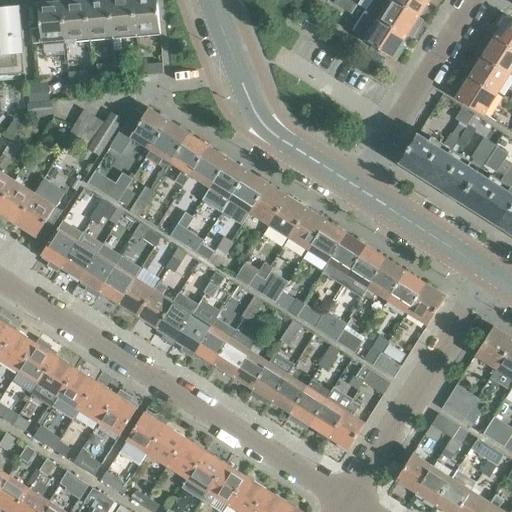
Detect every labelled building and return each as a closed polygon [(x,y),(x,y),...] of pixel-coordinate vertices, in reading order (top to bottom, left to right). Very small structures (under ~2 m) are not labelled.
[(38,8),(42,44),(66,42),(62,2),(61,2),(60,0),(50,0),(49,0),(48,3),(38,4),(38,8)] [(72,0),(72,1),(62,2),(66,42),(89,40),(86,0),(85,0),(84,0),(72,0)] [(86,0),(89,40),(113,38),(109,0),(86,0)] [(109,0),(113,38),(115,63),(116,73),(128,72),(128,64),(124,65),(122,37),(136,36),(133,0),(109,0)] [(133,0),(136,36),(161,34),(157,0),(133,0)] [(359,17),(364,9),(349,0),(335,0),(334,3),(350,13),(351,12),(359,17)] [(419,16),(393,0),(370,0),(365,9),(406,36),(408,34),(409,35),(415,26),(413,25),(419,16)] [(393,0),(419,16),(420,14),(422,15),(427,6),(426,5),(428,0),(393,0)] [(400,45),(406,36),(365,9),(352,30),(393,56),(395,54),(396,55),(402,46),(400,45)] [(0,79),(25,77),(24,59),(20,10),(0,11),(0,79)] [(511,17),(509,15),(507,18),(506,17),(500,26),(502,27),(496,37),(511,46),(511,17)] [(511,46),(496,37),(495,38),(493,37),(488,46),(489,48),(483,56),(511,73),(511,74),(511,46)] [(477,67),(471,76),(498,93),(511,73),(483,56),(482,59),(480,58),(475,66),(477,67)] [(115,63),(97,64),(98,74),(116,73),(115,63)] [(163,73),(163,63),(145,64),(146,74),(163,73)] [(92,69),(68,71),(69,83),(93,81),(93,78),(92,69)] [(498,93),(471,76),(470,78),(468,77),(462,86),(464,87),(457,97),(485,114),(498,93)] [(49,90),(28,92),(29,103),(50,101),(49,90)] [(29,103),(28,103),(29,116),(54,114),(53,107),(52,101),(50,101),(29,103)] [(162,117),(148,108),(144,115),(133,109),(110,146),(121,152),(131,137),(151,149),(169,121),(166,119),(162,116),(162,117)] [(462,108),(456,118),(467,125),(473,115),(462,108)] [(84,109),(74,125),(68,135),(89,149),(105,122),(84,109)] [(111,112),(105,122),(89,149),(99,155),(122,119),(117,115),(111,112)] [(14,136),(22,124),(13,119),(6,131),(14,136)] [(169,121),(151,149),(146,157),(157,164),(159,162),(167,167),(170,162),(188,133),(186,132),(186,131),(182,129),(169,121)] [(458,139),(456,141),(464,146),(474,130),(467,125),(465,127),(458,139)] [(201,142),(188,133),(170,162),(182,169),(175,181),(183,186),(190,174),(208,146),(206,145),(207,144),(202,141),(201,142)] [(408,150),(400,162),(425,178),(436,185),(461,201),(479,172),(468,165),(470,161),(451,149),(444,145),(431,136),(429,140),(418,133),(410,145),(408,149),(408,150)] [(451,134),(444,145),(451,149),(456,141),(458,139),(452,134),(451,134)] [(3,153),(3,154),(11,158),(18,147),(11,142),(3,153)] [(208,146),(190,174),(210,187),(228,158),(226,157),(226,156),(222,154),(208,146)] [(23,166),(24,166),(32,171),(39,160),(31,155),(23,166)] [(228,158),(210,187),(230,199),(248,171),(246,170),(246,169),(242,166),(241,167),(228,158)] [(511,164),(502,181),(511,188),(511,187),(511,164)] [(0,204),(15,180),(0,170),(0,204)] [(95,171),(87,183),(97,190),(105,195),(118,203),(126,191),(115,184),(95,171)] [(230,199),(241,207),(234,218),(242,224),(249,212),(267,184),(266,183),(266,182),(262,179),(261,180),(248,171),(230,199)] [(479,172),(461,201),(486,216),(496,223),(511,233),(511,187),(511,188),(502,181),(491,175),(489,178),(479,172)] [(0,209),(5,213),(4,216),(16,224),(18,221),(35,193),(15,180),(0,204),(0,209)] [(267,184),(249,212),(269,224),(287,196),(285,195),(285,194),(281,191),(281,192),(267,184)] [(138,199),(147,205),(154,193),(145,187),(138,199)] [(56,206),(35,193),(18,221),(26,226),(24,228),(43,240),(63,210),(56,206)] [(95,210),(95,209),(101,200),(96,196),(89,206),(95,210)] [(287,196),(269,224),(289,237),(307,209),(305,208),(305,207),(301,204),(301,205),(287,196)] [(138,199),(131,211),(139,217),(147,205),(138,199)] [(122,213),(109,205),(101,200),(95,209),(103,214),(116,223),(122,213)] [(97,224),(103,214),(95,209),(95,210),(89,219),(97,224)] [(307,209),(289,237),(309,249),(327,221),(325,220),(326,219),(321,216),(320,217),(307,209)] [(185,212),(178,224),(187,229),(194,218),(185,212)] [(64,220),(58,229),(42,255),(44,256),(43,257),(44,258),(45,257),(61,267),(78,241),(83,232),(64,220)] [(327,221),(309,249),(303,258),(323,271),(329,262),(346,234),(344,232),(344,231),(340,228),(339,229),(327,221)] [(142,239),(148,229),(140,224),(133,233),(142,239)] [(178,224),(170,236),(179,242),(195,252),(201,242),(202,239),(187,229),(178,224)] [(148,229),(142,239),(135,248),(148,257),(161,237),(148,229)] [(346,234),(329,262),(348,274),(366,246),(364,245),(364,244),(360,241),(359,242),(346,234)] [(225,238),(220,245),(217,250),(226,255),(233,243),(225,238)] [(217,250),(220,245),(211,240),(207,246),(201,242),(195,252),(210,261),(217,250)] [(64,269),(80,280),(97,253),(78,241),(61,267),(63,268),(62,270),(63,270),(64,269)] [(103,245),(97,253),(80,280),(89,285),(86,290),(96,297),(99,292),(116,266),(122,257),(103,245)] [(366,246),(348,274),(368,287),(386,259),(384,257),(384,256),(380,254),(379,254),(366,246)] [(178,248),(172,258),(180,263),(186,254),(178,248)] [(226,255),(217,250),(210,261),(218,267),(226,255)] [(174,273),(180,263),(172,258),(166,268),(174,273)] [(386,259),(368,287),(388,299),(406,271),(403,270),(403,269),(399,266),(386,259)] [(247,263),(237,279),(249,286),(257,275),(259,270),(247,263)] [(102,293),(118,304),(135,278),(116,266),(99,292),(101,293),(100,294),(101,295),(102,293)] [(406,271),(388,299),(408,312),(426,283),(424,282),(420,279),(419,280),(406,271)] [(216,273),(210,282),(219,288),(225,278),(216,273)] [(257,275),(249,286),(258,292),(265,280),(257,275)] [(121,306),(137,316),(154,290),(135,278),(118,304),(121,306),(120,306),(121,307),(121,306)] [(173,302),(162,295),(167,287),(159,282),(154,290),(137,316),(139,317),(139,318),(140,318),(157,328),(173,302)] [(210,282),(205,290),(214,296),(219,288),(210,282)] [(426,283),(408,312),(428,325),(446,296),(443,294),(444,294),(439,291),(439,292),(426,283)] [(289,311),(296,300),(283,291),(275,303),(289,311)] [(176,340),(192,314),(199,304),(180,292),(173,302),(157,328),(158,330),(159,331),(159,330),(176,340)] [(254,297),(248,307),(257,312),(263,302),(254,297)] [(296,299),(296,300),(289,311),(297,317),(305,305),(296,299)] [(305,304),(305,305),(297,317),(314,327),(322,315),(305,304)] [(251,321),(257,312),(248,307),(242,316),(251,321)] [(323,315),(315,328),(337,342),(344,330),(345,329),(347,326),(325,312),(323,315)] [(212,326),(192,314),(176,340),(177,342),(178,343),(179,342),(195,352),(212,326)] [(293,321),(286,331),(295,336),(301,326),(293,321)] [(5,327),(0,323),(0,355),(14,333),(15,332),(6,326),(5,327)] [(197,354),(214,365),(231,338),(212,326),(195,352),(197,354),(196,355),(197,355),(197,354)] [(476,355),(496,368),(511,342),(511,336),(509,334),(508,335),(494,326),(476,355)] [(337,342),(354,353),(362,340),(345,329),(344,330),(337,342)] [(289,346),(295,336),(286,331),(280,340),(289,346)] [(233,377),(250,351),(254,344),(235,332),(231,338),(214,365),(216,366),(215,367),(216,368),(217,366),(233,377)] [(25,340),(14,333),(0,355),(0,360),(18,372),(35,346),(35,345),(26,338),(25,340)] [(380,336),(373,348),(381,353),(382,353),(389,342),(380,336)] [(511,342),(496,368),(511,377),(511,342)] [(331,345),(325,355),(333,360),(339,351),(331,345)] [(35,346),(18,372),(38,385),(55,359),(55,357),(47,352),(46,353),(35,346)] [(406,354),(394,347),(388,356),(400,363),(406,354)] [(373,348),(365,360),(373,365),(381,353),(373,348)] [(236,378),(252,389),(269,363),(250,351),(233,377),(235,378),(234,379),(235,379),(236,378)] [(381,353),(373,365),(395,378),(402,366),(382,353),(381,353)] [(327,370),(333,360),(325,355),(319,365),(327,370)] [(65,365),(55,359),(38,385),(58,398),(75,371),(76,370),(66,364),(65,365)] [(255,390),(271,401),(288,375),(269,363),(252,389),(254,390),(253,391),(254,392),(255,390)] [(364,380),(370,370),(362,365),(356,375),(364,380)] [(363,382),(383,395),(391,383),(370,370),(364,380),(363,382)] [(86,378),(75,371),(58,398),(78,411),(95,384),(96,383),(87,377),(86,378)] [(307,387),(288,375),(271,401),(273,402),(272,403),(273,403),(274,403),(290,413),(307,387)] [(364,380),(356,375),(350,384),(358,389),(363,382),(364,380)] [(293,414),(310,425),(330,392),(311,380),(307,387),(290,413),(292,414),(292,415),(292,416),(293,414)] [(106,391),(95,384),(78,411),(98,423),(116,397),(116,396),(107,390),(106,391)] [(457,385),(449,397),(470,411),(470,410),(478,398),(457,385)] [(329,437),(345,411),(352,401),(333,389),(330,392),(310,425),(312,426),(311,427),(311,428),(312,427),(329,437)] [(127,404),(116,397),(98,423),(119,437),(137,408),(128,403),(127,404)] [(442,409),(463,422),(470,411),(449,397),(442,409)] [(478,398),(470,410),(478,415),(486,404),(478,398)] [(0,405),(0,416),(1,417),(13,424),(17,416),(6,409),(0,405)] [(471,427),(478,415),(470,410),(470,411),(463,422),(471,427)] [(331,439),(348,450),(365,424),(345,411),(329,437),(331,438),(330,439),(331,440),(331,439)] [(126,441),(146,453),(163,427),(152,420),(153,419),(144,413),(126,441)] [(452,438),(453,438),(459,427),(439,414),(431,425),(452,438)] [(28,423),(17,416),(13,424),(23,431),(28,423)] [(491,423),(483,435),(496,443),(503,431),(491,423)] [(164,425),(163,427),(146,453),(151,457),(167,466),(173,457),(183,440),(173,433),(173,432),(164,425)] [(461,443),(468,432),(459,427),(453,438),(461,443)] [(504,448),(511,437),(511,436),(503,431),(496,443),(504,448)] [(14,438),(7,434),(0,444),(7,450),(14,438)] [(53,450),(58,442),(47,435),(41,443),(53,450)] [(470,447),(490,459),(495,449),(476,437),(470,447)] [(454,454),(461,443),(453,438),(452,438),(446,449),(454,454)] [(167,466),(187,479),(203,452),(193,446),(194,445),(184,439),(183,440),(173,457),(167,466)] [(69,449),(58,442),(53,450),(64,457),(69,449)] [(34,451),(27,447),(20,457),(28,462),(34,451)] [(504,454),(495,449),(490,459),(489,460),(497,465),(504,454)] [(81,451),(74,463),(95,476),(96,474),(100,467),(102,464),(81,451)] [(202,500),(207,491),(224,464),(213,457),(204,451),(203,452),(187,479),(182,488),(202,500)] [(400,481),(416,491),(432,465),(413,453),(411,457),(397,479),(399,480),(398,481),(399,482),(400,481)] [(55,462),(47,458),(40,468),(47,473),(55,462)] [(435,503),(451,477),(454,472),(436,460),(432,465),(416,491),(418,492),(418,493),(419,494),(419,493),(435,503)] [(490,476),(497,465),(489,460),(482,471),(490,476)] [(228,504),(245,476),(234,469),(235,468),(226,462),(224,464),(207,491),(228,504)] [(118,478),(107,470),(102,478),(113,486),(118,478)] [(88,484),(67,471),(60,482),(67,486),(62,493),(77,502),(88,484)] [(7,475),(0,485),(0,504),(12,511),(28,487),(7,475)] [(246,475),(245,476),(228,504),(241,511),(251,511),(265,489),(254,483),(255,481),(246,475)] [(439,505),(449,511),(457,511),(471,490),(451,477),(435,503),(438,504),(437,506),(438,506),(439,505)] [(127,483),(118,478),(113,486),(122,491),(127,483)] [(40,511),(48,500),(28,487),(12,511),(40,511)] [(107,511),(114,501),(94,488),(85,502),(95,508),(92,511),(107,511)] [(266,488),(265,489),(251,511),(279,511),(286,502),(275,495),(275,494),(266,488)] [(142,504),(147,496),(137,489),(132,497),(142,504)] [(483,511),(490,502),(471,490),(457,511),(483,511)] [(505,511),(498,507),(503,499),(495,494),(490,502),(483,511),(505,511)] [(159,504),(147,496),(142,504),(154,511),(159,504)] [(67,511),(48,500),(40,511),(67,511)] [(300,511),(295,508),(296,507),(286,501),(286,502),(279,511),(300,511)]
